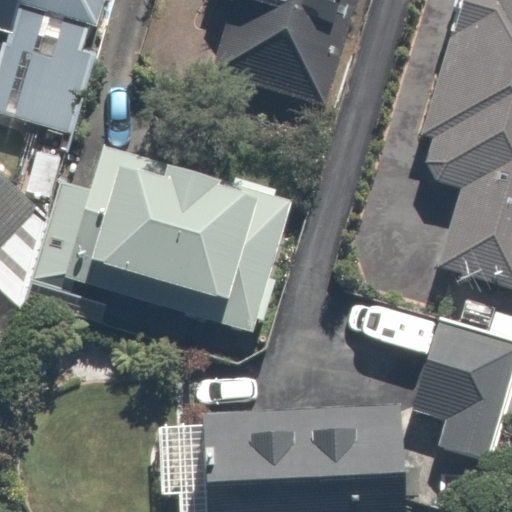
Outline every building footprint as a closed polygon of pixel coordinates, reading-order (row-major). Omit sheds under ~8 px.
[(0,0),(0,35),(10,38),(0,77),(0,115),(102,142),(138,0),(0,0)] [(237,0),(219,89),(352,117),(376,0),(237,0)] [(446,275),(511,291),(511,0),(466,0),(421,179),(467,191),(446,275)] [(311,200),(125,147),(86,287),(272,339),(311,200)] [(0,351),(1,346),(0,345),(0,302),(9,312),(78,261),(0,169),(0,351)] [(511,460),(511,336),(449,320),(426,408),(455,416),(447,447),(511,464),(511,460)] [(437,511),(420,411),(216,413),(218,434),(165,433),(175,511),(437,511)]
